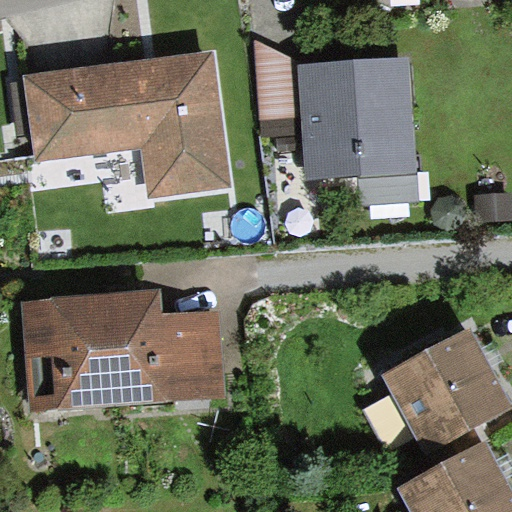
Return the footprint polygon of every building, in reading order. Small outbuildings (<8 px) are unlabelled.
[(259,137),(304,135),(300,65),(255,39),(259,137)] [(232,192),(216,49),(23,71),(33,163),(143,151),(149,202),(232,192)] [(422,200),(414,59),(300,65),(304,135),(307,179),(356,176),(358,204),(422,200)] [(161,313),(160,293),(22,302),(29,409),(223,397),(217,309),(161,313)] [(510,405),(469,328),(384,373),(426,450),(510,405)] [(511,511),(511,488),(484,441),(399,490),(411,511),(511,511)]
